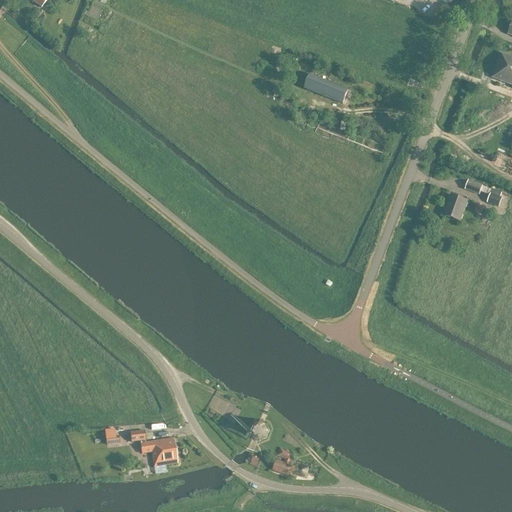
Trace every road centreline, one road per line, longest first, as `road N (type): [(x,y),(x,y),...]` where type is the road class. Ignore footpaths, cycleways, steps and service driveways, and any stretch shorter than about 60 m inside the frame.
road 1 (tertiary): [(414,511),(358,489),(285,488),(237,469),(199,428),(158,354),(0,221)]
road 2 (unclassified): [(343,340),(198,238),(0,74)]
road 3 (unclassified): [(343,340),(474,0)]
